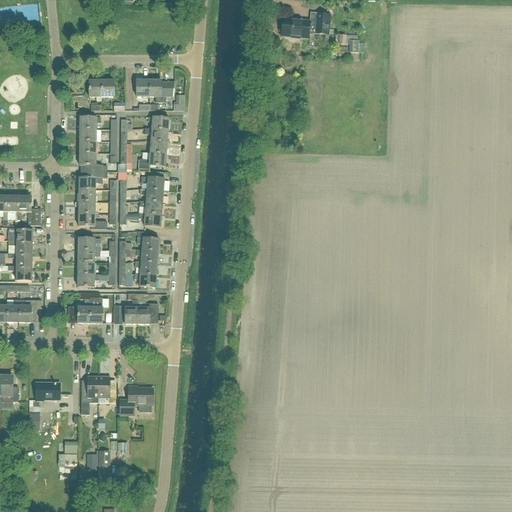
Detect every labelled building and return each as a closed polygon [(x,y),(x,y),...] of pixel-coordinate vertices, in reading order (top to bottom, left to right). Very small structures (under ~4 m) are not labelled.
[(330,16),(316,15),(315,24),(309,23),(310,22),(282,20),(281,38),(290,39),(290,40),(300,41),(300,40),(308,41),(308,34),(314,34),(314,35),(328,36),(330,16)] [(358,38),(336,37),(336,44),(339,44),(339,45),(350,46),(349,54),(358,54),(359,43),(349,43),(349,41),(358,42),(358,38)] [(348,49),(339,49),(339,53),(338,53),(338,57),(348,58),(348,49)] [(88,99),(100,99),(100,82),(88,82),(88,99)] [(100,82),(100,99),(113,99),(113,82),(100,82)] [(148,99),(148,82),(136,82),(136,99),(148,99)] [(161,82),(148,82),(148,99),(155,99),(155,105),(166,105),(166,99),(172,98),(174,85),(161,85),(161,82)] [(79,119),(79,132),(95,132),(95,125),(101,125),(101,120),(95,120),(95,119),(79,119)] [(152,124),(152,131),(168,132),(169,120),(153,119),(149,119),(149,124),(152,124)] [(151,143),(167,144),(168,132),(152,131),(145,130),(144,136),(151,137),(151,143)] [(95,132),(79,132),(79,144),(95,144),(95,143),(100,144),(101,132),(95,132)] [(151,143),(150,155),(166,156),(167,144),(151,143)] [(79,156),(95,156),(95,144),(79,144),(79,156)] [(165,169),(166,156),(150,155),(142,155),(142,161),(139,161),(138,170),(149,171),(149,167),(165,169)] [(80,174),(106,174),(107,168),(95,168),(95,156),(79,156),(79,168),(81,168),(80,174)] [(131,156),(127,156),(126,167),(117,166),(117,174),(131,174),(131,156)] [(147,192),(163,193),(164,181),(163,180),(163,175),(148,173),(148,179),(142,179),(142,185),(147,185),(147,192)] [(106,174),(80,174),(80,180),(78,180),(78,192),(95,192),(95,185),(102,185),(102,180),(106,180),(106,174)] [(95,192),(78,192),(78,204),(94,204),(95,192)] [(162,205),(163,193),(147,192),(141,192),(141,197),(146,197),(146,203),(140,203),(143,203),(162,205)] [(18,214),(18,198),(6,198),(6,214),(7,214),(15,214),(15,222),(20,222),(20,214),(18,214)] [(18,214),(20,214),(28,214),(28,227),(40,227),(41,211),(31,211),(31,198),(18,198),(18,214)] [(145,215),(161,217),(162,205),(143,203),(140,203),(140,208),(145,209),(145,215)] [(94,204),(78,204),(78,216),(94,216),(94,204)] [(161,217),(145,215),(139,215),(138,221),(144,221),(144,228),(160,229),(161,217)] [(94,216),(78,216),(78,228),(90,229),(90,232),(106,232),(106,224),(94,224),(94,216)] [(17,235),(17,243),(17,245),(32,245),(32,232),(17,232),(17,230),(9,230),(8,235),(17,235)] [(137,239),(137,245),(143,245),(142,252),(158,253),(159,241),(154,240),(154,234),(138,233),(137,239)] [(77,253),(100,253),(94,253),(94,241),(78,240),(77,253)] [(32,257),(32,245),(17,245),(17,243),(8,243),(8,247),(16,247),(16,255),(16,257),(32,257)] [(158,253),(142,252),(136,251),(136,257),(142,258),(141,264),(157,265),(158,253)] [(77,253),(77,265),(94,265),(94,258),(100,258),(100,253),(77,253)] [(126,253),(119,253),(119,263),(125,263),(125,258),(130,258),(130,253),(126,253)] [(1,260),(0,259),(0,267),(2,268),(4,268),(4,260),(16,260),(16,268),(16,270),(32,270),(32,257),(16,257),(16,255),(1,255),(1,260)] [(157,277),(157,265),(141,264),(135,263),(135,269),(141,270),(140,276),(134,275),(134,276),(137,276),(157,277)] [(94,265),(77,265),(77,277),(98,277),(93,277),(94,265)] [(2,268),(2,272),(16,272),(16,283),(32,283),(32,270),(16,270),(16,268),(4,268),(2,268)] [(125,277),(119,278),(119,287),(130,287),(134,281),(134,276),(134,275),(132,275),(132,277),(125,277)] [(137,276),(134,276),(134,281),(140,282),(139,288),(156,289),(157,277),(137,276)] [(98,282),(98,277),(77,277),(77,289),(93,289),(93,282),(98,282)] [(77,325),(89,326),(89,295),(79,295),(79,301),(82,301),(82,309),(77,309),(68,309),(68,322),(77,323),(77,325)] [(89,326),(102,326),(102,309),(102,300),(99,300),(99,296),(89,295),(89,326)] [(7,324),(19,324),(19,308),(19,303),(14,302),(14,308),(7,308),(7,324)] [(19,308),(19,324),(31,325),(31,321),(41,321),(41,303),(25,302),(25,308),(19,308)] [(137,310),(137,327),(149,327),(149,324),(157,324),(158,306),(144,306),(144,310),(137,310)] [(123,307),(115,307),(115,326),(123,326),(123,307)] [(124,326),(137,327),(137,310),(125,310),(124,326)] [(1,378),(1,404),(18,404),(18,389),(12,389),(13,378),(1,378)] [(90,416),(90,405),(98,405),(98,400),(98,379),(87,379),(87,392),(81,392),(81,405),(81,416),(90,416)] [(98,379),(98,400),(104,400),(104,405),(115,405),(115,392),(109,392),(109,379),(98,379)] [(59,385),(36,385),(35,403),(43,403),(43,402),(59,402),(59,385)] [(137,389),(128,389),(128,402),(120,402),(120,417),(133,417),(133,407),(152,407),(153,391),(150,391),(149,390),(145,390),(144,391),(137,391),(137,389)] [(79,446),(67,446),(67,457),(79,457),(79,446)] [(121,446),(120,456),(129,456),(129,446),(121,446)]
